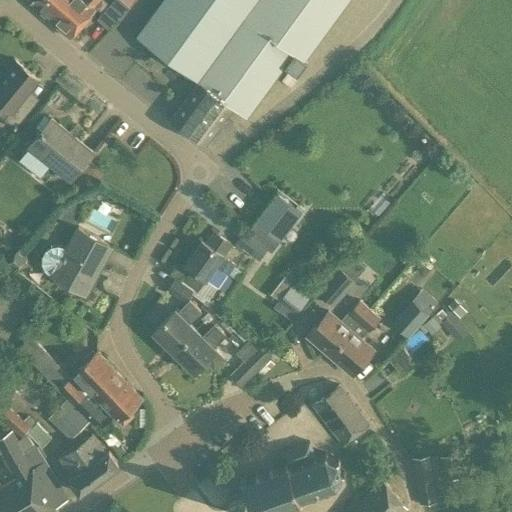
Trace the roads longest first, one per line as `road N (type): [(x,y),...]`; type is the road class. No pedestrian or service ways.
road 1 (residential): [(412,511),(400,456),(339,374),(275,386),(182,440)]
road 2 (residential): [(182,440),(127,355),(119,320),(165,227),(205,169)]
road 3 (residential): [(205,169),(1,0)]
road 4 (residential): [(205,169),(353,49),(396,0)]
road 5 (residential): [(182,440),(69,511)]
